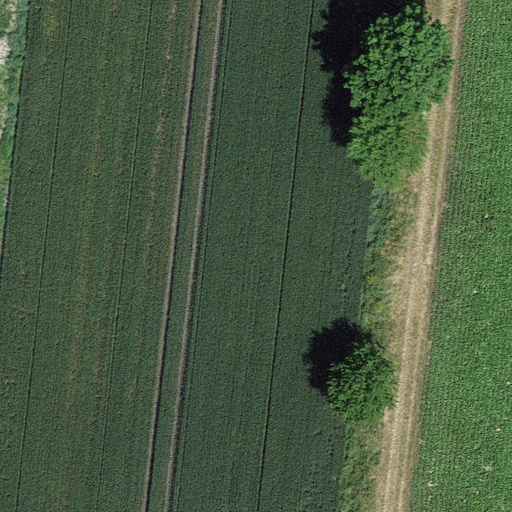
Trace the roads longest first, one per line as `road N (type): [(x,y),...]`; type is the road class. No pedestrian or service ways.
road 1 (track): [(398,511),(453,0)]
road 2 (track): [(13,0),(0,120)]
